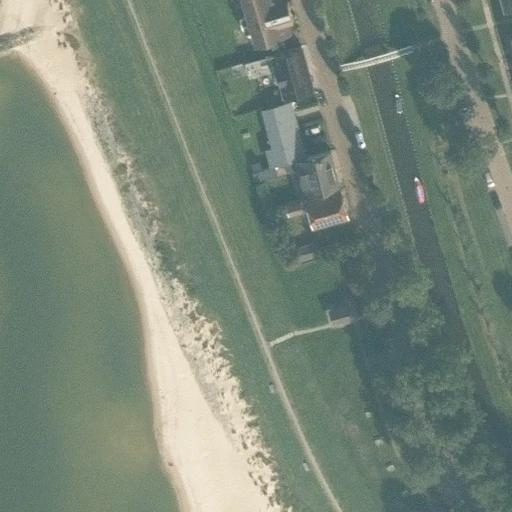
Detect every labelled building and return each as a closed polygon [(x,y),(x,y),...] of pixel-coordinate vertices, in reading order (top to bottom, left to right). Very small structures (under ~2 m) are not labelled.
[(292,20),(290,10),(287,1),(281,3),(280,0),(249,0),(243,2),(246,14),(238,17),(244,34),(251,32),(255,44),(290,33),(287,21),(292,20)] [(511,6),(511,0),(502,0),(504,8),(511,6)] [(294,94),(312,88),(301,46),(282,52),(272,55),(283,96),(294,93),(294,94)] [(249,72),(265,68),(262,58),(246,62),(249,72)] [(271,165),(304,156),(289,102),(262,109),(273,148),(266,149),(271,165)] [(304,194),(339,184),(330,151),(283,164),(286,172),(297,169),(304,194)] [(259,179),(276,174),(274,166),(257,171),(259,179)] [(312,225),(347,216),(340,189),(305,199),(284,204),(288,216),(308,210),(312,225)] [(293,264),(317,256),(313,243),(288,251),(293,264)] [(332,311),(335,322),(348,319),(345,308),(332,311)]
